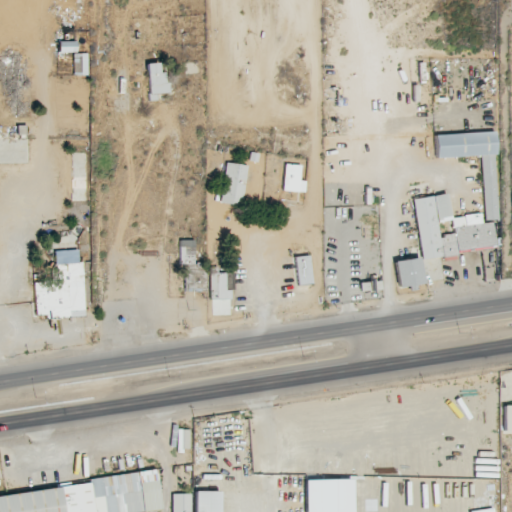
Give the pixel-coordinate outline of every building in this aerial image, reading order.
[(145,64),(147,101),(156,101),(155,94),(166,94),(165,73),(157,74),(156,64),(145,64)] [(432,136),(434,159),(479,156),(482,221),(496,220),(491,132),(432,136)] [(245,166),(223,164),(219,204),(241,206),(245,166)] [(303,181),(298,181),(299,166),(282,165),(281,192),(303,193),(303,181)] [(410,200),(419,261),(455,256),(455,251),(493,246),(490,223),(480,224),(479,214),(448,218),(445,195),(410,200)] [(182,293),(208,293),(208,316),(229,316),(229,290),(224,290),(224,274),(215,274),(215,268),(206,268),(206,263),(192,263),(192,241),(177,241),(177,267),(182,267),(182,293)] [(82,311),(80,262),(76,262),(76,250),(52,251),(53,265),(49,266),(49,282),(32,283),(33,316),(43,316),(44,320),(67,319),(67,312),(82,311)] [(292,258),(295,286),(311,285),(307,256),(292,258)] [(412,288),(412,286),(421,284),(417,258),(391,262),(396,290),(412,288)] [(501,433),(511,432),(511,405),(501,406),(501,433)] [(0,511),(158,511),(155,478),(0,493),(0,511)] [(337,511),(337,483),(320,484),(320,511),(337,511)] [(193,511),(216,511),(217,492),(193,492),(193,511)] [(188,511),(189,495),(170,494),(169,511),(188,511)]
